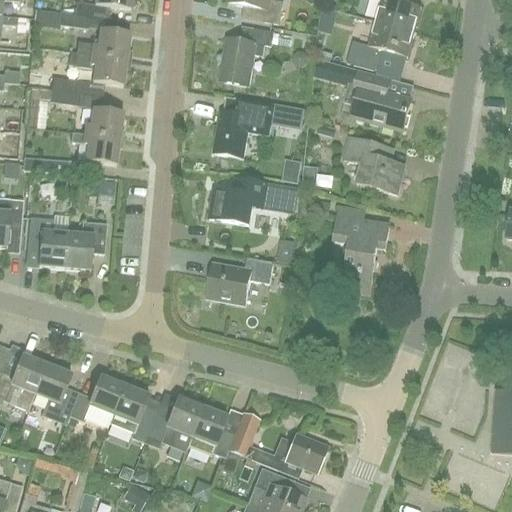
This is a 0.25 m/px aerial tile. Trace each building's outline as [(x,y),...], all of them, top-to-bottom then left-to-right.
[(0,0),(0,21),(1,21),(3,5),(19,7),(19,0),(0,0)] [(75,19),(89,21),(108,23),(110,12),(130,15),(132,0),(95,0),(95,9),(77,6),(75,19)] [(271,3),(271,0),(229,0),(229,9),(244,11),(242,23),(280,29),(284,5),(271,3)] [(380,0),(383,1),(376,25),(416,36),(422,11),(395,4),(395,0),(380,0)] [(58,33),(60,17),(39,14),(37,30),(58,33)] [(89,21),(75,19),(61,17),(59,29),(87,33),(89,21)] [(17,31),(16,35),(28,36),(30,22),(18,21),(17,22),(1,21),(0,21),(0,35),(1,29),(17,31)] [(409,62),(416,36),(376,25),(370,49),(354,45),(348,67),(375,74),(381,54),(409,62)] [(227,42),(223,68),(219,86),(250,91),(256,59),(263,60),(265,49),(272,50),(274,36),(243,31),(240,45),(227,42)] [(93,49),(91,60),(127,65),(131,38),(100,34),(98,50),(93,49)] [(123,91),(127,65),(91,60),(77,58),(77,56),(70,55),(68,68),(75,69),(75,72),(95,75),(93,87),(123,91)] [(314,80),(338,87),(343,69),(319,62),(314,80)] [(387,77),(412,84),(415,73),(389,66),(387,77)] [(0,87),(4,88),(4,87),(19,88),(20,76),(4,74),(4,78),(0,77),(0,87)] [(45,132),(47,106),(77,110),(80,85),(53,82),(54,77),(31,74),(26,130),(45,132)] [(343,106),(355,109),(352,121),(404,136),(413,104),(388,97),(392,83),(360,74),(356,86),(350,85),(343,106)] [(262,107),(237,103),(235,117),(220,115),(213,159),(244,164),(248,136),(264,139),(267,124),(272,125),(275,109),(262,107)] [(86,130),(85,140),(120,145),(123,118),(94,114),(91,130),(86,130)] [(116,171),(120,145),(85,140),(84,149),(89,150),(87,167),(116,171)] [(391,167),(395,154),(350,142),(344,164),(363,169),(358,189),(397,200),(405,171),(391,167)] [(67,165),(35,162),(23,162),(22,168),(22,174),(66,177),(67,165)] [(113,207),(115,184),(91,182),(90,195),(98,196),(97,206),(113,207)] [(253,211),(265,213),(285,216),(289,190),(270,186),(269,189),(243,184),(234,182),(231,198),(215,195),(210,222),(249,229),(253,211)] [(0,252),(6,253),(7,235),(20,236),(22,206),(0,203),(0,252)] [(329,223),(331,206),(314,203),(311,221),(329,223)] [(386,255),(390,229),(339,221),(335,247),(346,249),(342,274),(347,275),(344,295),(370,299),(377,254),(386,255)] [(37,272),(65,274),(68,238),(52,237),(53,224),(30,222),(27,253),(39,254),(37,272)] [(81,239),(68,238),(65,274),(90,276),(91,258),(104,260),(107,229),(82,227),(81,239)] [(270,289),(274,266),(247,262),(245,276),(212,271),(207,302),(247,308),(251,286),(270,289)] [(21,359),(12,381),(1,376),(0,377),(0,401),(28,413),(35,398),(34,398),(46,369),(21,359)] [(71,379),(46,369),(34,398),(35,398),(46,403),(40,418),(65,428),(78,397),(66,392),(71,379)] [(74,432),(77,423),(82,425),(83,422),(107,431),(109,427),(124,390),(100,381),(91,403),(78,397),(65,428),(74,432)] [(143,413),(149,400),(124,390),(109,427),(111,428),(109,432),(144,447),(156,418),(143,413)] [(511,396),(496,396),(491,459),(511,460),(511,396)] [(168,423),(156,418),(144,447),(158,452),(161,447),(185,456),(187,450),(191,440),(202,412),(177,402),(168,423)] [(226,421),(202,412),(191,440),(187,450),(211,459),(212,457),(224,462),(227,454),(228,454),(234,440),(221,434),(226,421)] [(243,460),(247,448),(254,433),(257,424),(242,418),(239,427),(234,440),(228,454),(243,460)] [(316,477),(326,451),(295,439),(284,464),(316,477)] [(247,448),(243,460),(277,473),(282,462),(247,448)] [(64,511),(66,511),(91,511),(96,500),(83,496),(88,476),(69,470),(65,482),(72,484),(64,511)] [(246,508),(254,511),(301,511),(306,502),(283,493),(287,482),(261,471),(246,508)] [(0,511),(15,511),(22,490),(0,483),(0,511)] [(24,496),(23,498),(19,511),(47,511),(33,508),(35,499),(24,496)] [(198,511),(220,511),(223,509),(213,499),(198,511)]
